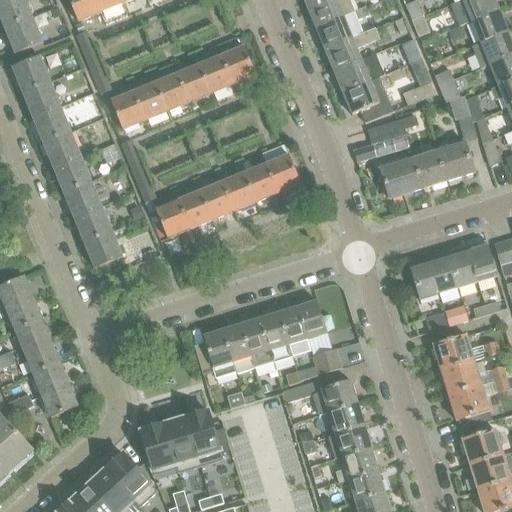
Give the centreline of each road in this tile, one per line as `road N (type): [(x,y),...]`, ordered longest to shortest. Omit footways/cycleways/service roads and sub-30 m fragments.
road 1 (residential): [(91,333),(356,250)]
road 2 (residential): [(438,511),(356,250)]
road 3 (residential): [(356,250),(264,0)]
road 4 (residential): [(91,333),(0,112)]
road 5 (residential): [(12,511),(121,406),(91,333)]
road 6 (residential): [(356,250),(511,198)]
